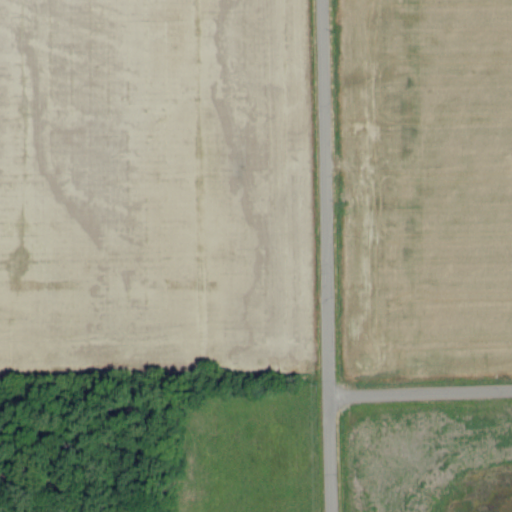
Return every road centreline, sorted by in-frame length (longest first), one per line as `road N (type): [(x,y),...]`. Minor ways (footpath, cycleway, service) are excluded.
road 1 (residential): [(332,511),(321,0)]
road 2 (residential): [(511,392),(330,399)]
